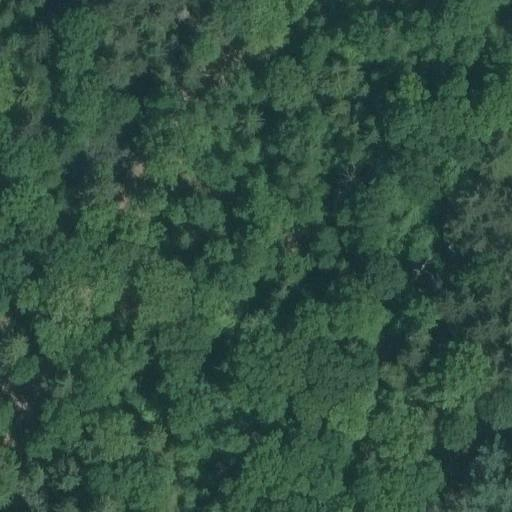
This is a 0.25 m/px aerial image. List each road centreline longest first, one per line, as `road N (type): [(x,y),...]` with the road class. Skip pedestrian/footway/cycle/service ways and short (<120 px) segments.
road 1 (track): [(275,0),(0,443)]
road 2 (track): [(511,411),(349,511)]
